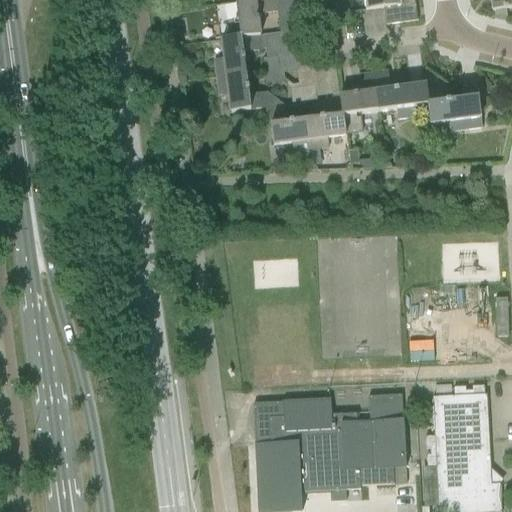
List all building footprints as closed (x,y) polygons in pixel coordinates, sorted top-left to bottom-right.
[(237,22),(228,23),(230,40),(230,42),(260,38),(258,25),(259,24),(259,22),(259,20),(262,15),(264,15),(276,14),(274,0),(266,0),(235,4),(237,22)] [(322,0),(325,23),(337,22),(334,0),(322,0)] [(364,0),(366,12),(384,9),(386,27),(418,22),(414,0),(364,0)] [(511,0),(490,0),(492,12),(511,9),(511,0)] [(294,33),(292,21),(278,23),(280,35),(294,33)] [(214,62),(216,80),(246,76),(244,62),(246,62),(245,58),(248,54),(262,52),(260,38),(230,42),(221,43),(224,60),(214,62)] [(263,60),(265,73),(279,71),(278,59),(263,60)] [(279,71),(265,73),(266,86),(281,84),(279,71)] [(387,73),(373,75),(378,114),(397,112),(398,121),(429,117),(426,88),(399,91),(399,90),(395,90),(389,88),(387,73)] [(351,97),(341,99),(344,119),(346,137),(363,135),(360,116),(378,114),(373,75),(359,77),(360,87),(355,88),(350,89),(351,97)] [(231,115),(268,110),(275,101),(267,94),(253,96),(250,93),(249,89),(248,89),(246,76),(216,80),(219,98),(228,96),(231,115)] [(440,86),(426,88),(429,117),(431,126),(449,124),(450,134),(482,130),(478,100),(451,103),(451,102),(446,103),(442,100),(440,86)] [(315,88),(303,89),(305,104),(317,102),(315,88)] [(305,104),(303,89),(290,91),(292,105),(305,104)] [(321,121),(307,122),(311,152),(329,150),(327,140),(346,137),(344,119),(341,99),(326,101),(328,115),(325,119),(320,119),(321,121)] [(275,101),(268,110),(273,147),(292,145),(293,154),(311,152),(307,122),(294,124),(294,123),(289,124),(285,121),(283,106),(275,101)] [(357,152),(348,153),(350,166),(358,165),(357,152)] [(484,388),(471,388),(471,392),(465,393),(465,389),(453,389),(453,398),(432,399),(434,438),(425,438),(425,450),(429,450),(430,456),(426,457),(426,469),(435,468),(437,511),(500,511),(500,486),(490,481),(496,475),(490,470),(486,396),(484,397),(484,388)] [(281,404),(252,405),(254,446),(253,446),(256,511),(300,511),(300,491),(304,490),(304,495),(315,495),(315,490),(329,489),(330,504),(345,503),(345,492),(359,491),(359,487),(393,486),(406,485),(405,469),(404,449),(401,397),(367,398),(369,423),(356,424),(356,416),(356,415),(330,416),(329,401),(301,402),(281,403),(281,404)]
